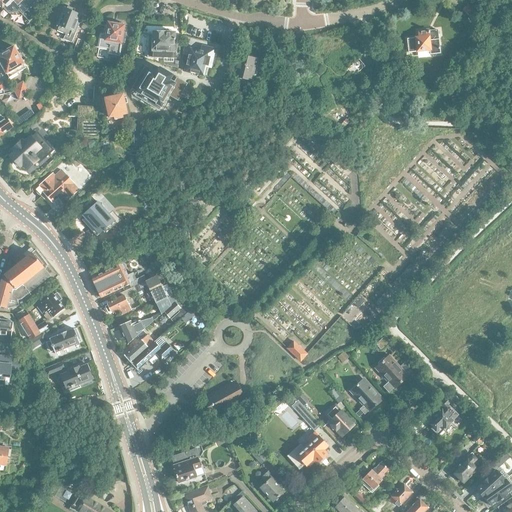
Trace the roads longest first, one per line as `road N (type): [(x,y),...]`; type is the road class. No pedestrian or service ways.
road 1 (secondary): [(152,511),(87,306),(62,257),(18,213)]
road 2 (residential): [(301,23),(180,0)]
